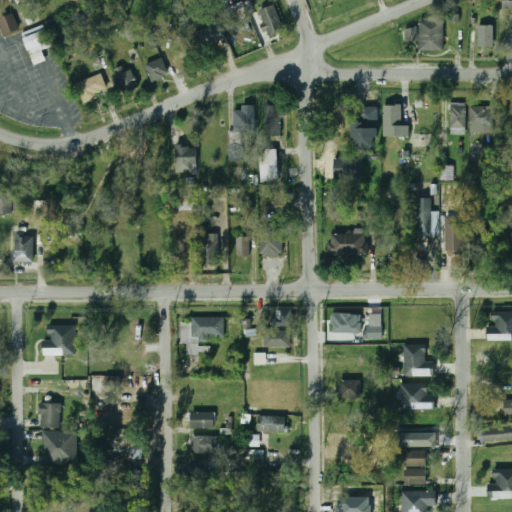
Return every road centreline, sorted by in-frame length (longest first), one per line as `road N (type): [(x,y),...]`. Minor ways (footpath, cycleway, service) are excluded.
road 1 (residential): [(314,511),(309,32),(295,0)]
road 2 (residential): [(511,288),(0,294)]
road 3 (residential): [(429,0),(91,140),(58,146),(0,132)]
road 4 (residential): [(511,72),(242,79)]
road 5 (residential): [(465,511),(463,289)]
road 6 (residential): [(166,511),(166,292)]
road 7 (residential): [(18,511),(18,294)]
